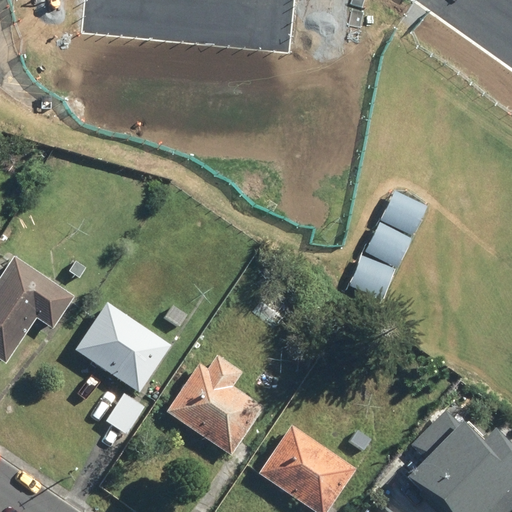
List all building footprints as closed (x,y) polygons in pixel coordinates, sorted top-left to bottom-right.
[(54,0),(12,0),(12,10),(53,14),(54,0)] [(236,145),(237,131),(321,139),(328,72),(84,48),(78,115),(183,125),(182,139),(236,145)] [(320,209),(301,207),(299,223),(319,225),(320,209)] [(93,263),(77,253),(62,275),(78,286),(93,263)] [(70,304),(6,260),(0,268),(0,367),(29,326),(47,338),(70,304)] [(305,295),(276,273),(244,314),(273,337),(305,295)] [(189,317),(170,302),(155,320),(174,335),(189,317)] [(162,349),(100,305),(66,354),(128,398),(162,349)] [(286,368),(271,357),(251,385),(266,396),(286,368)] [(210,358),(199,374),(191,368),(157,417),(221,462),(255,413),(224,391),(235,375),(210,358)] [(141,408),(119,394),(100,425),(121,439),(141,408)] [(414,462),(392,484),(420,511),(511,511),(511,457),(492,438),(489,441),(482,434),(471,446),(439,415),(403,451),(414,462)] [(375,437),(355,421),(336,445),(357,461),(375,437)] [(316,511),(344,472),(284,430),(249,479),(295,511),(316,511)]
